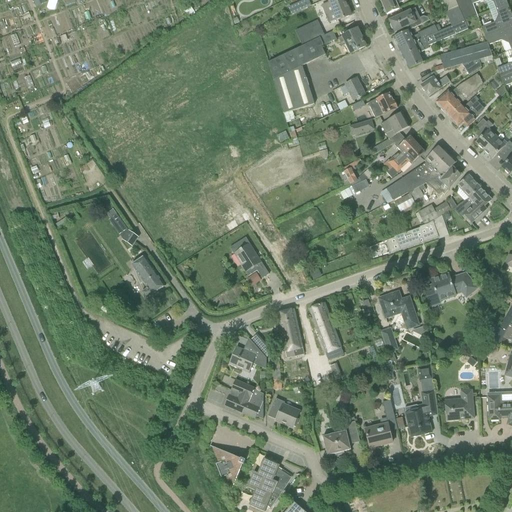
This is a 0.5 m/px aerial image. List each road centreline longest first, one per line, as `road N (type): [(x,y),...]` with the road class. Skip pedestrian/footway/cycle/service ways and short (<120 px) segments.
road 1 (secondary): [(163,511),(59,381),(0,241)]
road 2 (residential): [(453,456),(330,483),(319,480),(311,458),(189,401)]
road 3 (residential): [(300,294),(231,171),(226,113),(183,47)]
road 4 (secondary): [(0,299),(46,404),(133,511)]
road 5 (residential): [(364,0),(439,133),(511,198)]
road 6 (unclassified): [(300,294),(511,220)]
